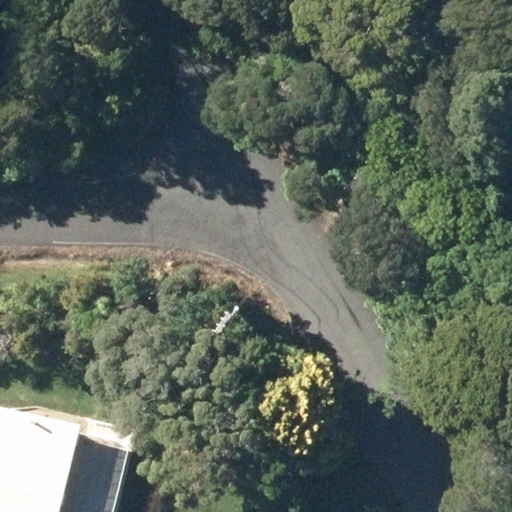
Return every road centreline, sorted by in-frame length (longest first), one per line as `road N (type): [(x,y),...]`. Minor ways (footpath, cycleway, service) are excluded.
road 1 (residential): [(452,511),(251,176)]
road 2 (residential): [(0,212),(138,207),(251,176)]
road 3 (residential): [(251,176),(172,0)]
